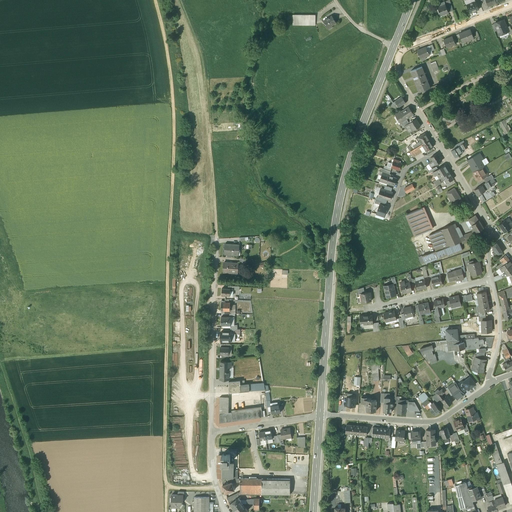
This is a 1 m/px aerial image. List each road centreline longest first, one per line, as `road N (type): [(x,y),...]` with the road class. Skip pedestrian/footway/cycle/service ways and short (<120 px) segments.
road 1 (primary): [(321,416),(336,214),(411,0)]
road 2 (residential): [(497,234),(417,111),(397,62),(408,45),(511,4)]
road 3 (track): [(181,0),(205,57),(216,237)]
road 4 (residential): [(211,431),(216,237)]
road 5 (residential): [(321,416),(438,421),(491,383)]
road 6 (track): [(45,511),(0,360)]
road 7 (residential): [(497,234),(488,249),(500,321),(491,383)]
